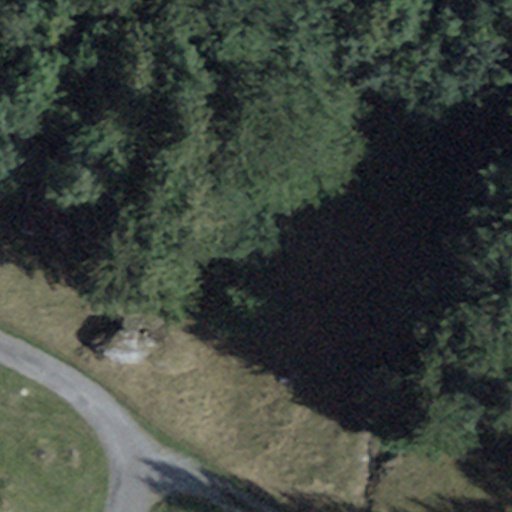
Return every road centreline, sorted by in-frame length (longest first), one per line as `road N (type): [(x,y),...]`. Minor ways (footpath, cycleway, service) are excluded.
road 1 (track): [(0,346),(62,377),(105,414),(140,471),(128,511)]
road 2 (track): [(140,471),(224,491),(255,511)]
